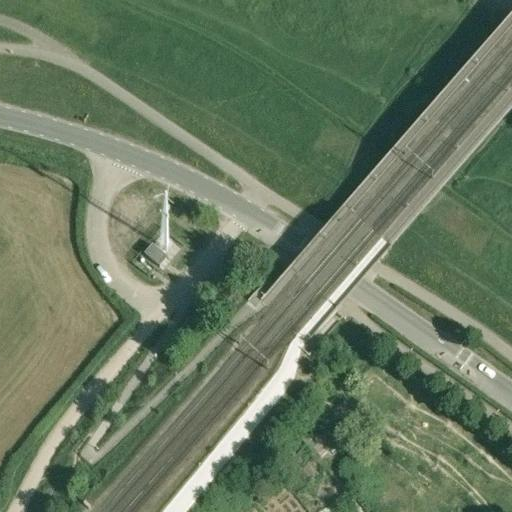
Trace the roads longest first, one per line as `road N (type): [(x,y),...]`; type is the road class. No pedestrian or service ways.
road 1 (tertiary): [(511,393),(248,210)]
road 2 (tertiary): [(248,210),(155,165),(0,113)]
road 3 (track): [(154,319),(48,446),(16,511)]
road 4 (unclassified): [(154,319),(248,210)]
